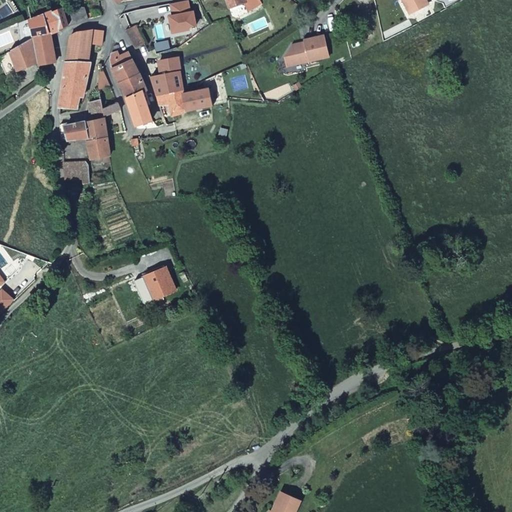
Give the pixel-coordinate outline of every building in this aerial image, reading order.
[(34,0),(26,4),(29,15),(30,18),(49,9),(45,0),(34,0)] [(192,0),(175,4),(177,13),(179,13),(179,17),(174,18),(178,34),(194,31),(193,28),(203,26),(200,13),(195,14),(192,0)] [(249,1),(252,8),(266,0),(250,0),(249,1)] [(406,0),(416,18),(430,11),(425,2),(428,0),(406,0)] [(434,9),(429,0),(428,0),(425,2),(430,11),(434,9)] [(83,5),(68,3),(73,20),(87,17),(85,13),(83,5)] [(35,34),(50,33),(66,24),(64,14),(66,13),(65,7),(61,7),(60,5),(49,9),(30,18),(35,34)] [(35,34),(30,18),(29,15),(16,21),(20,42),(35,34)] [(72,62),(93,64),(96,29),(76,35),(72,62)] [(93,64),(106,66),(109,31),(96,29),(93,64)] [(141,49),(151,45),(144,30),(134,34),(141,49)] [(38,63),(55,60),(50,33),(35,34),(20,42),(9,48),(18,68),(37,60),(38,63)] [(332,62),(327,40),(307,45),(308,47),(295,50),(288,62),(291,72),(332,62)] [(121,76),(132,99),(149,94),(152,94),(147,78),(135,56),(129,58),(125,47),(120,48),(117,57),(118,67),(121,76)] [(87,100),(93,64),(72,62),(66,97),(87,100)] [(221,108),(218,98),(217,92),(193,97),(188,73),(156,81),(167,107),(174,107),(176,117),(221,108)] [(105,109),(122,106),(121,102),(115,91),(104,95),(105,105),(105,109)] [(149,94),(132,99),(139,124),(157,120),(149,94)] [(106,121),(105,109),(105,105),(93,107),(95,124),(106,121)] [(123,110),(122,106),(105,109),(106,121),(124,116),(123,110)] [(110,141),(106,121),(95,124),(90,126),(92,140),(94,161),(113,160),(110,141)] [(65,145),(92,140),(90,126),(64,131),(65,145)] [(66,163),(67,183),(89,184),(88,162),(66,163)] [(173,298),(178,296),(169,273),(139,286),(148,308),(149,309),(173,298)] [(7,292),(0,298),(0,314),(16,302),(7,292)] [(297,511),(304,496),(285,488),(274,511),(297,511)]
